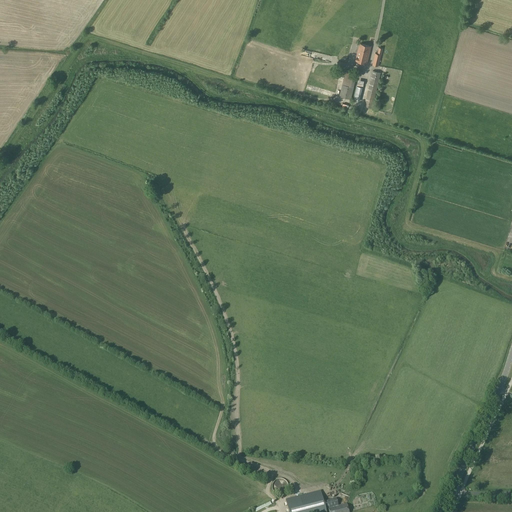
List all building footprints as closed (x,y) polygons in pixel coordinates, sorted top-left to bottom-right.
[(338,50),(347,53),(351,39),(342,37),(338,50)] [(325,51),(334,49),(331,39),(322,42),(325,51)] [(371,46),(360,43),(356,61),(367,63),(371,46)] [(379,47),(378,53),(375,53),(373,65),(379,66),(383,48),(379,47)] [(354,75),(354,72),(346,70),(342,84),(351,87),(354,87),(357,75),(354,75)] [(381,72),(377,71),(373,71),(364,106),(373,108),(381,72)] [(339,96),(345,98),(351,99),(354,87),(351,87),(342,84),(339,96)] [(359,102),(363,87),(357,86),(353,100),(359,102)] [(275,478),(272,488),(283,492),(286,484),(280,482),(281,480),(275,478)] [(326,511),(326,509),(324,501),(321,491),(285,500),(287,511),(326,511)] [(346,500),(348,494),(339,492),(337,498),(346,500)] [(337,498),(324,501),(326,509),(328,509),(339,506),(337,498)] [(269,501),(252,509),(253,511),(254,511),(271,504),(269,501)]
